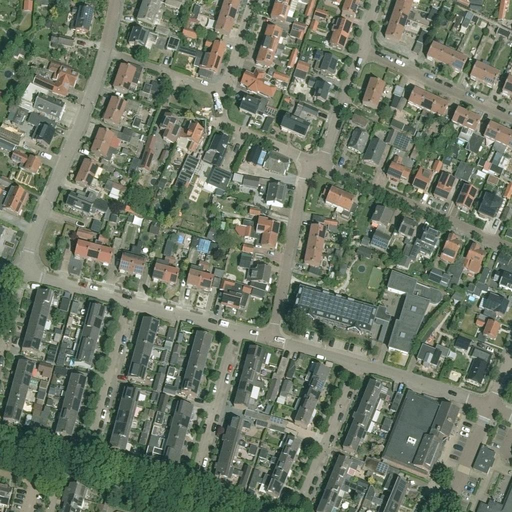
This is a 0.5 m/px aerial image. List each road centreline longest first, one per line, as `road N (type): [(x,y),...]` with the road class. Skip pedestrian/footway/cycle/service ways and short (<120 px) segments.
road 1 (tertiary): [(22,273),(104,52)]
road 2 (residential): [(511,249),(319,165)]
road 3 (residential): [(271,341),(306,159)]
road 4 (residential): [(511,119),(360,51)]
road 5 (residential): [(191,488),(233,330)]
road 6 (residential): [(85,460),(127,303)]
road 7 (residential): [(296,511),(356,364)]
road 8 (tertiary): [(489,407),(356,364)]
road 9 (residential): [(306,159),(225,126),(216,110),(221,92)]
road 10 (residential): [(221,92),(104,52)]
road 11 (residential): [(319,165),(360,51)]
